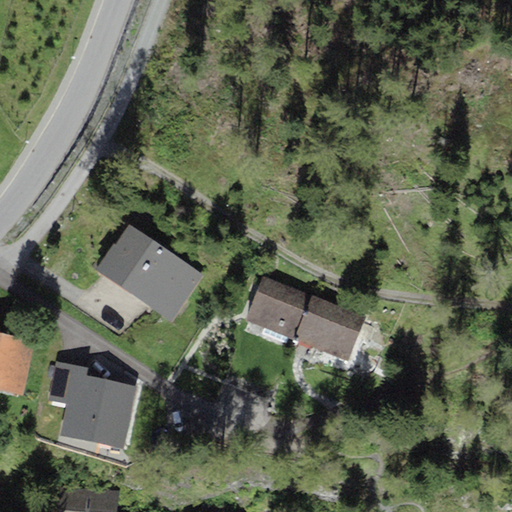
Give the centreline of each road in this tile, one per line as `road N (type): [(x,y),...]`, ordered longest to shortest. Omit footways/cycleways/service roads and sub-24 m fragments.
road 1 (track): [(511,310),(363,292),(322,276),(104,142)]
road 2 (residential): [(0,218),(72,110),(118,0)]
road 3 (track): [(104,142),(0,266)]
road 4 (track): [(104,142),(167,0)]
